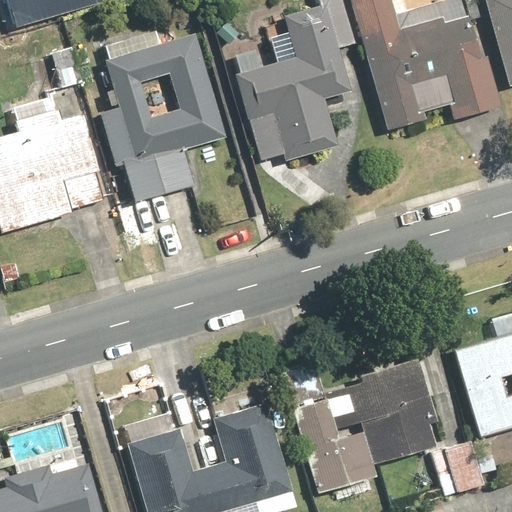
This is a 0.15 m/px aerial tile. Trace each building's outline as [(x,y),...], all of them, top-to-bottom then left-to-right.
[(102,0),(5,0),(14,29),(103,1),(102,0)] [(314,0),(316,7),(284,16),(297,59),(231,78),(257,170),(336,148),(322,97),(350,89),(338,48),(353,43),(340,0),(314,0)] [(469,10),(398,29),(389,0),(344,0),(383,141),(423,130),(419,114),(440,109),(444,123),(497,109),(469,10)] [(511,0),(483,0),(506,87),(511,85),(511,0)] [(174,147),(221,133),(194,37),(104,63),(116,105),(96,111),(125,209),(187,191),(174,147)] [(81,105),(0,129),(0,233),(109,201),(81,105)] [(511,434),(511,332),(447,351),(475,445),(511,434)] [(401,373),(287,404),(313,500),(373,484),(370,473),(424,459),(401,373)] [(209,421),(220,459),(187,469),(176,432),(121,448),(140,511),(228,511),(235,510),(293,493),(265,404),(209,421)] [(467,435),(423,447),(436,494),(480,483),(467,435)] [(94,511),(80,463),(0,486),(0,511),(94,511)]
